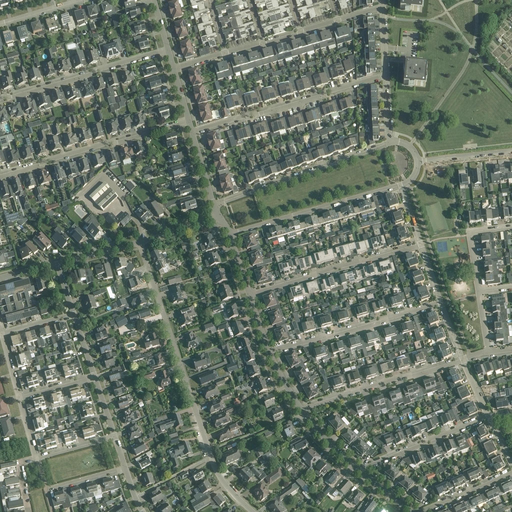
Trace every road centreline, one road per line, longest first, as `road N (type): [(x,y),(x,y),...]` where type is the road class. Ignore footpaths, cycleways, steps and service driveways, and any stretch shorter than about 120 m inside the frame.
road 1 (residential): [(253,511),(210,458),(139,242)]
road 2 (residential): [(300,408),(461,360),(440,303)]
road 3 (residential): [(191,131),(386,76)]
road 4 (residential): [(0,177),(188,122)]
road 5 (unclassified): [(389,143),(213,206)]
road 6 (residential): [(249,295),(421,244)]
road 7 (unclassified): [(229,233),(400,184)]
road 8 (residential): [(269,352),(440,303)]
road 9 (residential): [(0,98),(168,50)]
road 10 (residential): [(361,472),(489,417)]
